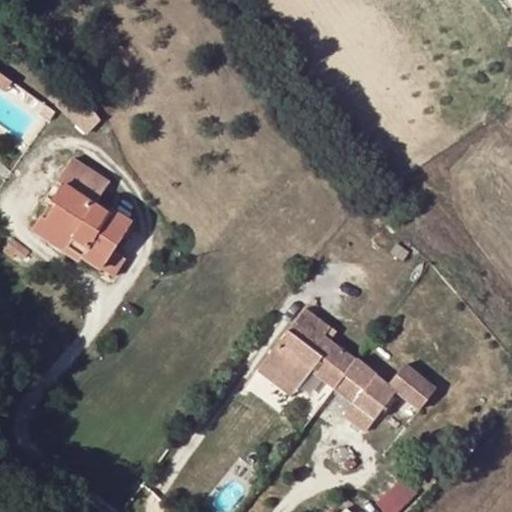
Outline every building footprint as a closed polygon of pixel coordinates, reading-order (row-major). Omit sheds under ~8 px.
[(0,86),(8,93),(15,84),(0,73),(0,86)] [(86,138),(93,131),(102,125),(75,83),(73,85),(63,79),(48,99),(57,106),(55,107),(86,138)] [(48,119),(53,112),(45,105),(39,114),(48,119)] [(73,237),(64,251),(80,261),(82,258),(99,269),(112,278),(124,260),(112,251),(131,222),(111,208),(108,212),(94,203),(109,182),(72,157),(56,182),(61,186),(51,201),(56,204),(45,220),(73,237)] [(37,232),(64,251),(73,237),(45,220),(37,232)] [(13,237),(3,251),(11,258),(15,254),(21,258),(26,256),(29,250),(13,237)] [(305,308),(265,362),(299,387),(311,372),(315,367),(339,385),(357,360),(357,359),(324,336),(331,327),(305,308)] [(353,402),(344,415),(367,432),(397,392),(419,410),(436,389),(404,363),(388,384),(374,373),(357,360),(339,385),(335,389),(353,402)] [(293,396),(299,387),(265,362),(258,370),(293,396)] [(339,385),(315,367),(311,372),(335,389),(339,385)] [(379,498),(387,511),(388,511),(414,496),(404,481),(379,498)]
